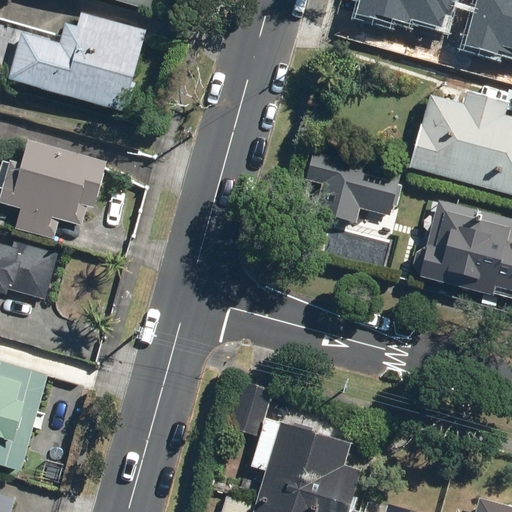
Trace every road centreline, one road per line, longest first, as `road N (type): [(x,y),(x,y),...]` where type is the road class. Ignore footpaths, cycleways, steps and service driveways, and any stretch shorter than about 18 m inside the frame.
road 1 (residential): [(186,295),(511,383)]
road 2 (secondary): [(186,295),(268,0)]
road 3 (secondary): [(127,511),(186,295)]
